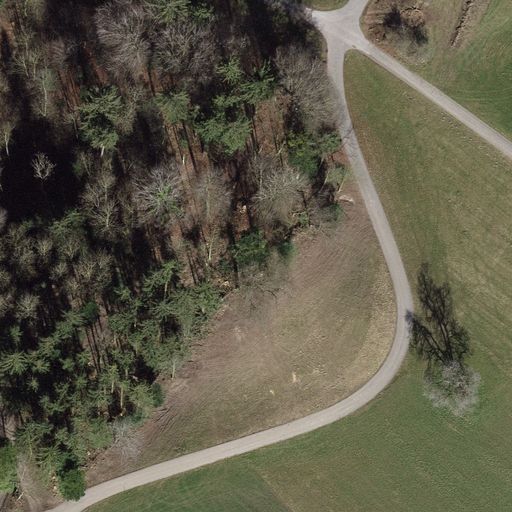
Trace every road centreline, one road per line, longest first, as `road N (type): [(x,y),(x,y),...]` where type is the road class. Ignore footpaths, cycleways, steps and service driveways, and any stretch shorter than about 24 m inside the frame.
road 1 (track): [(75,511),(104,492),(353,405),(383,379),(402,345),(407,303),(344,120),(337,47),(363,0)]
road 2 (track): [(279,0),(345,25),(511,149)]
